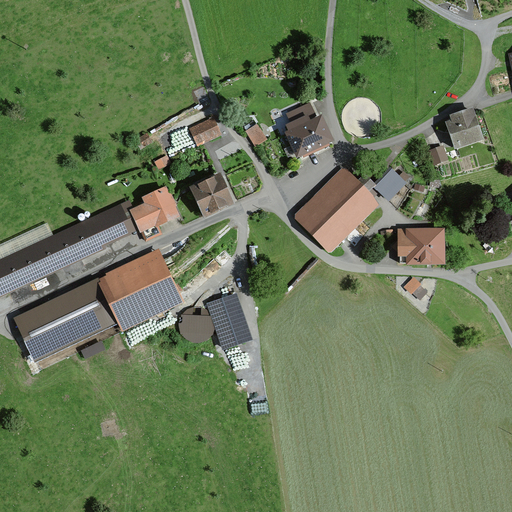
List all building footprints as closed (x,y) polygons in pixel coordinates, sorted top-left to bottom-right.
[(283,128),(283,135),(296,163),(334,146),(321,117),(316,117),(311,106),(290,115),(294,123),(283,128)] [(482,142),(472,108),(446,116),(448,123),(443,124),(451,151),(482,142)] [(214,119),(187,132),(196,149),(222,137),(214,119)] [(260,125),(246,133),(254,148),(268,140),(260,125)] [(447,162),(443,147),(429,152),(434,166),(447,162)] [(381,205),(344,167),(293,215),(330,254),(381,205)] [(220,175),(189,188),(201,218),(232,205),(220,175)] [(143,206),(131,212),(141,234),(145,242),(161,234),(157,226),(180,216),(167,188),(140,200),(143,206)] [(127,204),(0,262),(0,297),(103,251),(141,234),(131,212),(127,204)] [(445,230),(396,230),(396,258),(406,259),(406,267),(445,267),(445,230)] [(159,251),(13,320),(35,365),(117,326),(121,335),(185,305),(159,251)] [(414,278),(405,287),(421,302),(430,292),(414,278)] [(511,278),(502,281),(511,315),(511,278)] [(237,293),(208,303),(222,348),(252,339),(237,293)] [(86,360),(107,351),(103,342),(82,351),(86,360)]
